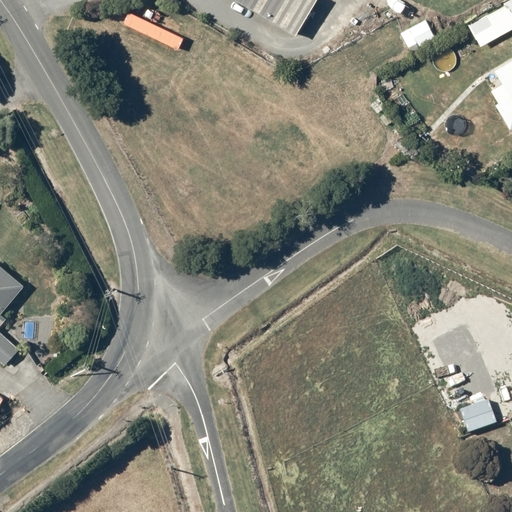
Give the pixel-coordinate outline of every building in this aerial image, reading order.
[(245,0),(302,33),(322,0),(245,0)] [(511,0),(471,22),(483,45),(511,29),(511,0)] [(439,36),(430,17),(403,30),(411,48),(439,36)] [(511,61),(500,69),(507,82),(493,90),(511,121),(511,61)] [(0,320),(30,284),(0,259),(0,356),(8,364),(23,345),(0,326),(0,320)] [(62,354),(43,334),(26,350),(45,370),(62,354)]
